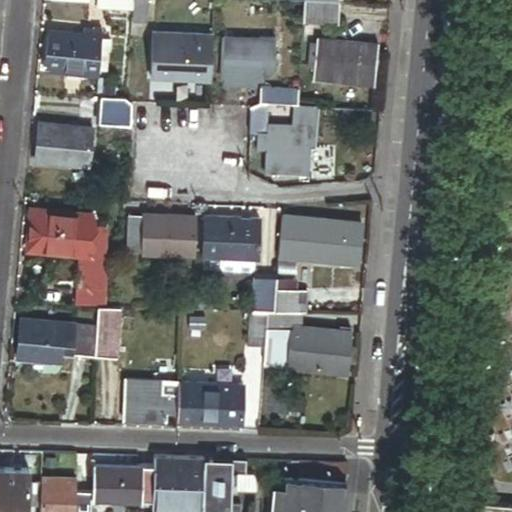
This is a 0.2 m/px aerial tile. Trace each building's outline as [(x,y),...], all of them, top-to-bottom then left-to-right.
[(129,0),(129,13),(143,13),(143,0),(129,0)] [(329,0),(295,0),(295,13),(329,15),(329,0)] [(209,26),(148,23),(147,69),(207,71),(209,26)] [(272,29),(253,28),(253,30),(213,28),(210,68),(215,68),(215,73),(249,75),(249,70),(259,71),(260,62),(270,62),(272,29)] [(369,37),(301,31),(298,69),(365,75),(369,37)] [(291,96),(291,78),(254,77),(253,95),(264,95),(291,96)] [(131,95),(122,89),(107,89),(106,116),(130,118),(131,95)] [(91,119),(37,115),(34,152),(88,157),(91,119)] [(91,207),(28,203),(26,240),(88,244),(91,207)] [(125,243),(191,245),(192,207),(126,205),(125,243)] [(253,209),(201,207),(200,245),(252,247),(253,209)] [(269,301),(270,278),(271,270),(272,259),(251,258),(248,301),(269,301)] [(289,271),(271,270),(270,278),(289,278),(289,271)] [(289,278),(270,278),(269,301),(298,302),(300,278),(289,278)] [(101,281),(76,281),(75,297),(101,297),(101,281)] [(116,300),(94,299),(93,319),(93,347),(115,348),(116,300)] [(257,303),(243,303),(242,332),(256,333),(257,303)] [(292,317),(293,304),(269,303),(259,303),(257,333),(270,333),(272,317),(283,318),(280,353),(338,359),(342,322),(292,317)] [(55,345),(93,347),(93,319),(19,313),(16,349),(55,352),(55,345)] [(270,333),(257,333),(256,351),(280,353),(283,318),(272,317),(270,333)] [(164,402),(173,402),(174,372),(119,370),(118,407),(163,409),(164,402)] [(173,402),(173,409),(236,411),(237,374),(174,372),(173,402)] [(490,437),(472,436),(470,463),(488,465),(490,437)] [(136,468),(136,456),(93,454),(91,501),(151,503),(153,468),(136,468)] [(202,511),(202,510),(204,459),(153,457),(153,468),(151,503),(151,511),(181,511),(202,511)] [(245,474),(246,460),(204,459),(202,510),(215,511),(214,511),(239,511),(240,505),(231,504),(232,491),(235,491),(235,490),(235,484),(236,484),(237,473),(245,474)] [(300,459),(298,477),(345,482),(347,464),(300,459)] [(0,465),(0,504),(22,506),(23,479),(23,467),(0,465)] [(253,474),(245,474),(237,473),(236,484),(235,484),(235,490),(257,491),(257,484),(253,474)] [(342,511),(345,482),(298,477),(282,477),(280,487),(269,487),(266,511),(342,511)] [(73,511),(75,479),(40,478),(40,479),(39,506),(38,511),(73,511)] [(22,506),(39,506),(40,479),(23,479),(22,506)]
